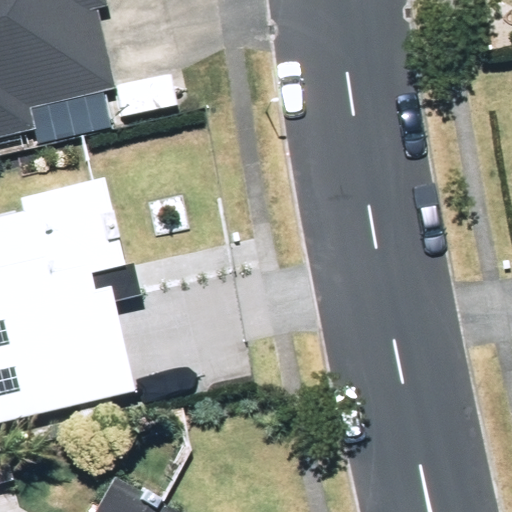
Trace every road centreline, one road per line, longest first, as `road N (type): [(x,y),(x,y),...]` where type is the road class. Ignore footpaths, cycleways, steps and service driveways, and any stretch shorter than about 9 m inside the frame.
road 1 (tertiary): [(394,340),(340,0)]
road 2 (tertiary): [(394,340),(453,511)]
road 3 (tertiary): [(418,511),(394,340)]
